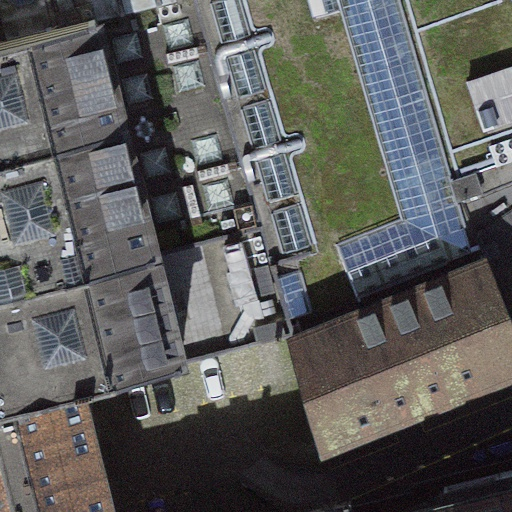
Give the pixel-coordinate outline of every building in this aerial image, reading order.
[(0,154),(222,98),(193,0),(167,0),(90,19),(0,41),(0,154)] [(0,0),(0,41),(90,19),(167,0),(0,0)] [(259,225),(291,333),(323,446),(511,370),(511,325),(485,258),(482,259),(459,200),(511,178),(511,0),(193,0),(222,98),(259,225)] [(222,98),(0,154),(0,288),(259,225),(222,98)] [(511,178),(459,200),(482,259),(485,258),(511,325),(511,178)] [(259,225),(0,288),(0,402),(78,383),(79,386),(180,361),(180,360),(291,333),(259,225)] [(0,511),(110,511),(103,480),(101,470),(97,471),(94,458),(98,457),(95,447),(94,447),(79,386),(78,383),(0,402),(0,511)] [(511,511),(511,467),(444,484),(412,497),(415,508),(400,511),(353,511),(351,501),(347,502),(349,511),(511,511)] [(349,511),(347,502),(344,502),(344,503),(307,511),(349,511)]
